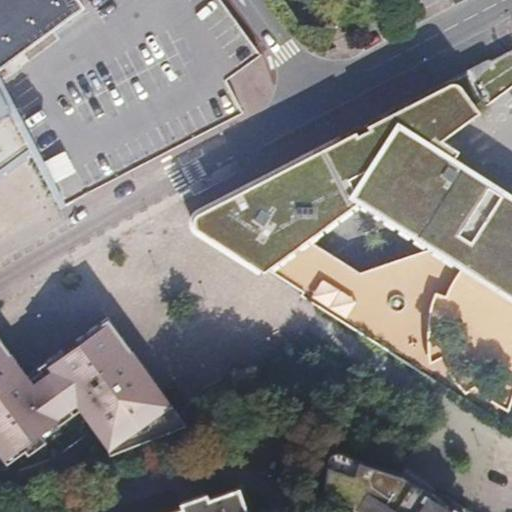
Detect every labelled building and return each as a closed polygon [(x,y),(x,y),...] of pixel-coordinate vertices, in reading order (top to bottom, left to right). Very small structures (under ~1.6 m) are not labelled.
[(0,0),(0,98),(57,209),(244,112),(225,77),(262,55),(222,0),(0,0)] [(511,55),(194,222),(285,281),(407,361),(472,260),(488,240),(511,210),(511,55)] [(511,210),(488,240),(472,260),(407,361),(506,426),(511,411),(511,210)] [(0,454),(7,464),(25,451),(28,455),(46,442),(43,438),(59,427),(58,426),(81,408),(96,428),(94,430),(107,448),(110,455),(186,425),(166,399),(164,400),(149,379),(151,377),(141,364),(139,365),(128,351),(131,349),(107,317),(76,340),(79,344),(64,354),(61,350),(26,375),(23,370),(20,372),(7,354),(10,352),(0,338),(0,454)] [(322,456),(319,466),(346,475),(349,467),(391,481),(394,474),(357,463),(329,452),(322,456)] [(455,511),(428,495),(424,493),(395,475),(394,474),(391,481),(349,467),(346,475),(319,466),(317,489),(345,507),(344,511),(455,511)] [(398,470),(395,475),(424,493),(427,488),(398,470)] [(246,511),(236,486),(206,498),(204,494),(179,503),(180,507),(166,511),(246,511)] [(455,511),(465,511),(466,511),(431,490),(428,495),(455,511)]
